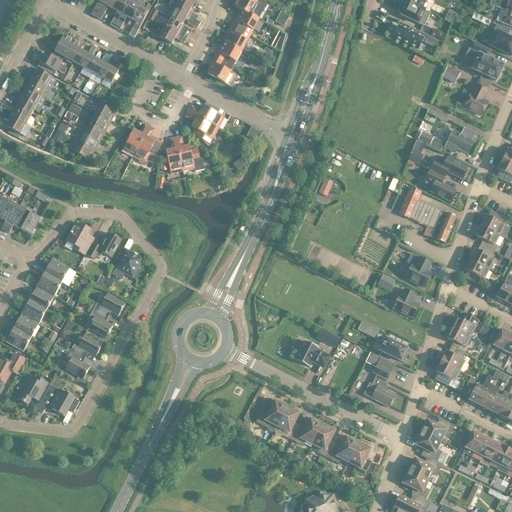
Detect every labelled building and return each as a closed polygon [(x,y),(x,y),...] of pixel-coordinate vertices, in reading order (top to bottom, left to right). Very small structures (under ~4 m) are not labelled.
[(95,0),(98,1),(91,15),(96,18),(105,0),(95,0)] [(108,7),(113,10),(117,0),(105,0),(96,18),(101,20),(108,7)] [(117,12),(110,25),(115,28),(129,2),(129,0),(117,0),(113,10),(117,12)] [(138,0),(129,0),(129,2),(115,28),(119,31),(127,17),(131,20),(141,2),(138,0)] [(198,17),(189,12),(192,6),(184,1),(180,0),(171,0),(168,6),(195,21),(198,17)] [(241,11),(242,11),(250,16),(251,16),(257,19),(265,3),(258,0),(236,0),(238,1),(234,7),(241,11)] [(403,0),(403,1),(403,2),(404,2),(421,10),(422,9),(425,0),(434,0),(436,1),(436,0),(403,0),(403,1),(403,0)] [(456,11),(459,5),(449,0),(448,0),(446,6),(456,11)] [(511,0),(490,0),(489,5),(501,9),(496,21),(511,26),(511,0)] [(136,22),(129,36),(134,39),(148,12),(150,8),(144,4),(144,3),(141,2),(131,20),(136,22)] [(403,2),(399,12),(401,13),(400,15),(401,16),(424,27),(430,13),(422,9),(421,10),(404,2),(403,2)] [(169,19),(182,26),(188,29),(189,29),(182,25),(185,19),(187,21),(187,22),(187,23),(198,29),(200,24),(195,21),(168,6),(166,11),(171,14),(169,19)] [(157,13),(153,11),(148,20),(152,22),(157,13)] [(231,25),(249,35),(252,30),(253,30),(258,20),(257,19),(251,16),(250,16),(242,11),(241,11),(238,17),(236,16),(231,25)] [(281,13),(275,23),(284,28),(289,18),(281,13)] [(188,29),(182,26),(169,19),(164,28),(185,40),(187,36),(185,35),(188,29)] [(247,40),(249,35),(231,25),(226,35),(228,36),(225,42),(241,51),(247,40)] [(511,39),(507,37),(510,31),(497,25),(493,31),(496,33),(490,46),(511,56),(511,53),(511,39)] [(417,49),(421,41),(435,48),(438,42),(430,38),(413,29),(411,33),(399,27),(394,37),(417,49)] [(183,43),(185,40),(164,28),(159,37),(171,44),(174,39),(183,43)] [(443,35),(433,30),(430,36),(440,41),(443,35)] [(63,36),(54,52),(52,55),(57,58),(56,60),(61,63),(64,58),(75,38),(70,35),(68,39),(63,36)] [(77,43),(79,40),(75,38),(64,58),(73,63),(80,50),(80,51),(83,46),(77,43)] [(235,62),(241,51),(225,42),(221,49),(219,48),(214,57),(232,67),(235,62)] [(467,67),(496,81),(504,66),(487,58),(490,51),(472,42),(469,49),(474,52),(467,67)] [(89,56),(88,55),(80,51),(80,50),(73,63),(83,68),(89,56)] [(88,55),(89,56),(83,68),(92,73),(99,61),(91,57),(93,53),(90,51),(88,55)] [(44,53),(41,60),(58,69),(61,63),(56,60),(44,53)] [(424,60),(415,56),(412,61),(421,66),(424,60)] [(229,71),(232,67),(214,57),(209,66),(211,68),(207,74),(223,83),(230,72),(229,71)] [(37,67),(54,76),(56,72),(56,73),(58,69),(41,60),(39,63),(37,67)] [(108,66),(106,65),(99,61),(92,73),(89,79),(98,84),(101,79),(108,66)] [(106,65),(108,66),(101,79),(111,84),(118,71),(110,67),(112,63),(109,61),(106,65)] [(460,70),(449,64),(443,74),(445,74),(440,85),(450,90),(460,70)] [(56,80),(51,78),(37,70),(33,76),(27,72),(25,76),(46,88),(50,90),(56,80)] [(477,81),(486,86),(490,80),(481,75),(477,81)] [(29,83),(26,89),(41,97),(45,100),(50,90),(46,88),(25,76),(23,80),(29,83)] [(455,103),(463,107),(481,116),(488,103),(483,100),(488,91),(476,85),(471,94),(462,90),(455,103)] [(45,100),(41,97),(26,89),(23,95),(16,91),(14,95),(40,109),(45,100)] [(14,95),(12,99),(19,102),(16,108),(30,116),(33,111),(38,114),(41,110),(40,109),(14,95)] [(262,95),(258,102),(263,105),(267,98),(262,95)] [(206,102),(204,106),(212,110),(211,111),(217,114),(219,109),(214,106),(206,102)] [(68,111),(77,116),(82,108),(72,103),(68,111)] [(100,105),(94,114),(110,123),(115,113),(100,105)] [(54,113),(60,116),(64,109),(58,106),(54,113)] [(191,107),(188,112),(218,129),(224,118),(217,114),(211,111),(212,110),(204,106),(200,112),(191,107)] [(13,114),(6,110),(6,111),(4,114),(25,125),(30,116),(16,108),(13,114)] [(67,112),(64,117),(70,120),(73,115),(67,112)] [(188,112),(185,117),(195,122),(191,128),(194,130),(191,135),(204,141),(206,144),(206,145),(208,147),(214,141),(213,139),(218,129),(188,112)] [(20,135),(25,125),(4,114),(2,117),(8,121),(5,127),(20,135)] [(94,114),(89,124),(105,133),(110,123),(94,114)] [(438,114),(436,118),(446,123),(448,119),(438,114)] [(227,122),(233,125),(236,120),(230,116),(227,122)] [(55,117),(50,127),(54,129),(59,119),(55,117)] [(62,123),(58,129),(63,132),(67,125),(62,123)] [(100,142),(105,133),(89,124),(87,129),(81,125),(78,130),(100,142)] [(129,138),(122,151),(132,157),(149,127),(144,124),(139,133),(133,130),(128,138),(129,138)] [(149,127),(132,157),(139,161),(138,162),(145,166),(150,157),(158,162),(161,143),(150,137),(154,130),(149,127)] [(454,147),(467,154),(474,142),(471,140),(475,133),(464,128),(460,135),(453,131),(444,148),(452,152),(454,147)] [(58,130),(53,138),(60,142),(64,134),(58,130)] [(94,151),(100,142),(78,130),(73,140),(94,151)] [(256,142),(261,133),(256,130),(251,139),(256,142)] [(426,143),(430,135),(421,131),(417,139),(426,143)] [(39,143),(44,146),(49,138),(44,135),(39,143)] [(183,147),(181,137),(175,138),(182,172),(193,169),(194,172),(204,170),(202,159),(199,160),(197,149),(191,150),(190,146),(183,147)] [(169,139),(172,150),(165,151),(167,160),(168,160),(171,174),(182,172),(175,138),(169,139)] [(89,161),(94,151),(73,140),(68,149),(89,161)] [(440,152),(445,143),(439,140),(434,149),(440,152)] [(55,149),(49,146),(46,151),(52,154),(55,149)] [(511,151),(511,152),(507,150),(502,160),(511,164),(511,151)] [(412,151),(408,160),(414,164),(418,165),(423,157),(420,155),(412,151)] [(435,161),(430,171),(444,178),(447,172),(461,180),(467,168),(447,158),(443,165),(435,161)] [(405,165),(406,165),(412,168),(414,164),(408,160),(405,165)] [(497,170),(502,172),(499,178),(510,184),(511,179),(511,164),(502,160),(497,170)] [(222,174),(227,180),(233,175),(228,169),(222,174)] [(444,178),(430,171),(425,181),(433,185),(430,192),(450,202),(455,191),(441,184),(444,178)] [(325,179),(319,193),(326,196),(332,183),(325,179)] [(35,190),(30,187),(27,193),(32,196),(35,190)] [(444,243),(455,218),(417,201),(421,192),(410,188),(399,214),(432,229),(429,236),(444,243)] [(41,194),(38,199),(45,203),(48,198),(41,194)] [(1,229),(5,231),(19,207),(7,200),(0,213),(0,218),(5,222),(1,229)] [(13,226),(21,230),(30,213),(19,207),(5,231),(9,233),(13,226)] [(40,219),(30,213),(21,230),(30,236),(40,219)] [(499,236),(504,226),(501,224),(504,218),(493,213),(490,218),(485,216),(480,226),(499,236)] [(74,225),(66,241),(74,246),(72,249),(85,255),(94,239),(87,236),(90,230),(79,224),(78,227),(74,225)] [(480,226),(475,236),(485,241),(482,247),(493,252),(496,246),(494,245),(499,236),(480,226)] [(100,247),(94,244),(87,256),(94,260),(96,256),(99,258),(102,253),(112,258),(121,240),(108,233),(100,247)] [(482,247),(479,252),(475,250),(470,260),(489,270),(494,260),(490,258),(493,252),(482,247)] [(143,259),(125,250),(112,274),(121,279),(124,274),(132,279),(143,259)] [(424,270),(428,262),(412,254),(407,263),(412,265),(405,279),(423,288),(430,274),(427,272),(424,270)] [(52,259),(47,268),(45,267),(42,272),(61,283),(69,269),(52,259)] [(469,272),(466,278),(477,284),(480,278),(484,280),(489,270),(470,260),(465,270),(469,272)] [(54,297),(61,283),(42,272),(39,278),(41,279),(36,287),(54,297)] [(382,275),(381,276),(379,282),(389,287),(391,288),(395,281),(382,275)] [(506,303),(511,291),(511,278),(507,276),(496,298),(506,303)] [(83,278),(79,285),(85,289),(89,282),(83,278)] [(114,281),(107,278),(104,284),(110,287),(114,281)] [(494,281),(490,290),(495,292),(500,283),(494,281)] [(46,311),(54,297),(36,287),(32,295),(29,294),(26,300),(46,311)] [(393,309),(412,319),(419,306),(412,302),(416,296),(404,290),(400,297),(399,296),(398,297),(396,298),(395,299),(393,303),(392,305),(393,307),(393,309)] [(96,304),(93,309),(106,316),(108,311),(118,316),(125,304),(107,294),(100,306),(96,304)] [(26,306),(21,315),(38,324),(46,311),(26,300),(23,305),(26,306)] [(103,321),(106,316),(93,309),(91,314),(90,315),(94,317),(88,328),(106,338),(113,326),(103,321)] [(456,318),(451,328),(470,338),(475,328),(472,326),(475,320),(463,314),(460,320),(456,318)] [(31,338),(38,324),(21,315),(16,323),(14,322),(11,327),(31,338)] [(324,327),(326,322),(320,318),(317,324),(324,327)] [(68,322),(64,329),(69,332),(73,325),(68,322)] [(491,337),(495,329),(484,325),(481,332),(491,337)] [(366,333),(374,338),(378,330),(369,326),(366,333)] [(5,343),(23,352),(31,338),(11,327),(8,333),(10,334),(5,343)] [(456,343),(453,349),(464,354),(467,348),(465,347),(470,338),(451,328),(446,338),(456,343)] [(510,334),(501,329),(493,346),(502,350),(510,334)] [(382,340),(386,332),(381,330),(377,338),(382,340)] [(335,348),(339,339),(327,333),(323,342),(335,348)] [(502,350),(511,354),(511,351),(511,334),(510,334),(502,350)] [(86,352),(95,357),(102,345),(84,335),(78,347),(74,345),(71,350),(83,357),(86,352)] [(49,348),(53,341),(48,338),(44,346),(45,346),(49,348)] [(403,362),(407,354),(405,354),(407,349),(385,339),(379,351),(401,362),(401,361),(403,362)] [(57,342),(53,348),(61,353),(64,347),(57,342)] [(304,342),(295,360),(309,367),(312,361),(315,363),(315,364),(324,368),(329,357),(317,351),(318,349),(304,342)] [(441,362),(459,372),(464,362),(461,360),(464,354),(453,349),(450,354),(446,352),(441,362)] [(65,370),(83,379),(90,367),(80,362),(83,357),(71,350),(66,358),(68,362),(69,362),(65,370)] [(387,380),(391,371),(381,366),(377,364),(380,358),(370,353),(365,363),(375,368),(373,373),(376,375),(387,380)] [(0,360),(0,380),(4,383),(13,368),(19,371),(25,360),(14,355),(10,363),(1,359),(0,360)] [(343,361),(334,380),(346,386),(355,368),(343,361)] [(459,372),(441,362),(436,372),(440,374),(437,380),(448,386),(455,389),(458,384),(454,382),(459,372)] [(468,400),(478,405),(489,384),(491,379),(492,378),(488,375),(482,387),(476,384),(468,400)] [(376,388),(371,399),(388,408),(395,395),(387,390),(385,385),(387,381),(376,376),(371,385),(376,388)] [(21,390),(16,399),(27,405),(32,398),(38,401),(48,384),(36,378),(34,381),(28,378),(24,385),(20,386),(21,390)] [(466,386),(471,388),(475,380),(471,378),(466,386)] [(478,405),(488,410),(496,394),(499,389),(489,384),(478,405)] [(46,406),(64,416),(68,409),(74,412),(79,402),(49,385),(36,410),(43,413),(46,406)] [(496,394),(488,410),(497,415),(508,393),(504,391),(501,397),(496,394)] [(497,415),(507,420),(511,410),(511,402),(510,401),(511,397),(511,395),(508,393),(497,415)] [(274,432),(286,407),(282,405),(283,403),(277,400),(276,402),(274,401),(268,414),(262,411),(256,422),(267,428),(268,431),(271,433),(274,432)] [(279,437),(282,436),(292,441),(298,429),(292,426),(299,413),(297,413),(298,411),(292,408),(291,409),(286,407),(274,432),(275,432),(276,435),(279,437)] [(305,441),(312,445),(322,425),(318,423),(319,421),(313,418),(312,420),(310,419),(304,432),(298,429),(292,441),(303,446),(305,441)] [(440,442),(444,435),(448,437),(454,426),(442,420),(439,427),(426,420),(426,422),(424,421),(421,427),(423,428),(420,433),(440,442)] [(242,423),(239,429),(247,433),(250,427),(242,423)] [(320,449),(318,453),(328,459),(334,447),(328,444),(334,431),(333,431),(333,429),(327,426),(327,427),(322,425),(312,445),(320,449)] [(471,457),(474,453),(482,436),(473,432),(462,453),(471,457)] [(440,442),(420,433),(418,437),(417,436),(414,442),(415,443),(414,445),(427,451),(424,457),(429,460),(430,459),(436,463),(436,462),(441,452),(437,450),(440,442)] [(341,459),(348,463),(358,443),(354,441),(354,439),(348,436),(348,438),(346,437),(340,450),(334,447),(328,459),(338,464),(341,459)] [(482,436),(474,453),(471,457),(480,462),(482,457),(490,441),(482,436)] [(482,457),(491,461),(499,445),(490,441),(482,457)] [(358,443),(348,463),(356,467),(353,471),(364,477),(370,465),(364,462),(370,449),(368,449),(369,447),(363,444),(362,445),(358,443)] [(497,469),(499,466),(508,449),(499,445),(491,461),(489,465),(497,469)] [(505,475),(508,470),(511,461),(511,451),(508,449),(499,466),(497,469),(497,471),(505,475)] [(410,467),(408,471),(428,481),(433,472),(437,475),(442,465),(436,462),(436,463),(430,459),(429,460),(427,465),(414,459),(413,461),(412,460),(409,466),(410,467)] [(416,498),(424,501),(429,491),(425,489),(428,481),(408,471),(406,476),(404,475),(401,481),(403,482),(402,483),(415,490),(412,496),(414,497),(416,498)] [(481,490),(474,487),(464,505),(472,509),(481,490)] [(335,511),(335,508),(337,506),(336,503),(333,497),(331,495),(324,493),(323,493),(321,494),(320,495),(320,497),(315,498),(314,500),(308,501),(307,503),(307,504),(305,505),(303,506),(302,508),(301,510),(301,511),(335,511)] [(391,511),(392,511),(424,511),(429,503),(424,501),(416,498),(414,497),(411,502),(399,496),(391,511)]
